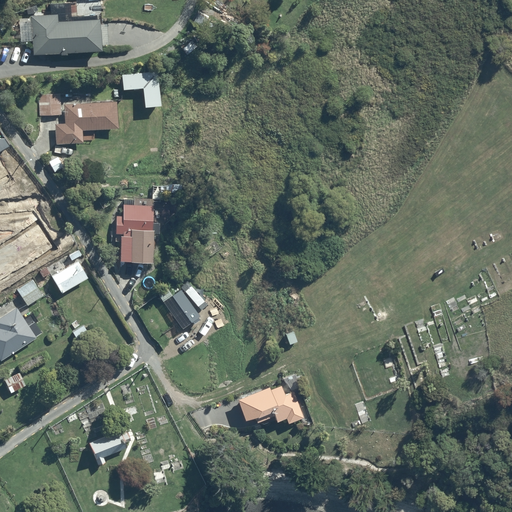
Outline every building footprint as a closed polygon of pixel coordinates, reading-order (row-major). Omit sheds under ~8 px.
[(56,16),(30,17),(32,58),(101,55),(98,22),(56,24),(56,16)] [(59,96),(38,97),(39,116),(60,115),(59,96)] [(63,125),(54,125),(55,144),(81,144),(80,131),(116,130),(115,104),(63,105),(63,125)] [(4,139),(0,141),(0,153),(10,148),(4,139)] [(0,219),(24,215),(18,185),(0,188),(0,219)] [(168,187),(159,187),(159,194),(180,194),(180,186),(168,186),(168,187)] [(121,218),(114,217),(114,236),(121,236),(121,238),(119,238),(118,266),(152,267),(152,235),(158,235),(158,225),(151,224),(153,200),(122,199),(121,218)] [(77,262),(50,278),(60,296),(87,280),(77,262)] [(32,282),(16,291),(26,307),(42,298),(32,282)] [(34,323),(28,327),(17,309),(0,318),(0,363),(37,341),(35,338),(41,335),(34,323)] [(18,374),(3,381),(10,395),(25,388),(18,374)] [(248,393),(236,397),(243,419),(253,416),(255,420),(270,415),(269,412),(272,411),(275,419),(285,416),(286,420),(302,415),(293,388),(283,392),(280,383),(269,386),(268,384),(247,391),(248,393)] [(127,430),(86,444),(96,470),(106,466),(103,458),(124,450),(122,444),(131,441),(127,430)]
